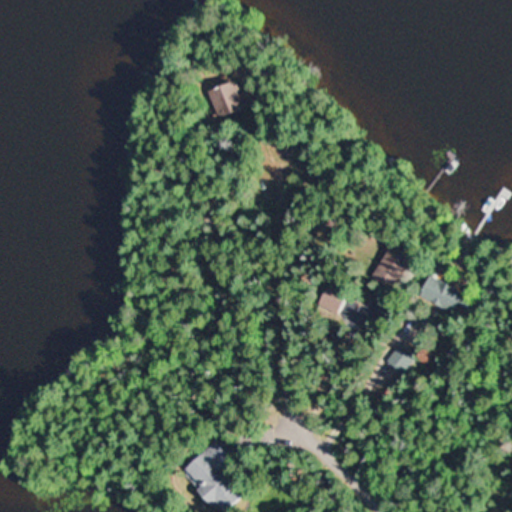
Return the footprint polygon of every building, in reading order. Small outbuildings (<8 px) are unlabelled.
[(236,79),(208,89),(218,116),(246,106),(236,79)] [(371,275),(391,284),(407,253),(387,243),(371,275)] [(450,311),(460,290),(426,274),(416,295),(450,311)] [(315,303),(359,329),(370,311),(326,284),(315,303)] [(243,489),(210,442),(178,465),(211,511),(243,489)]
